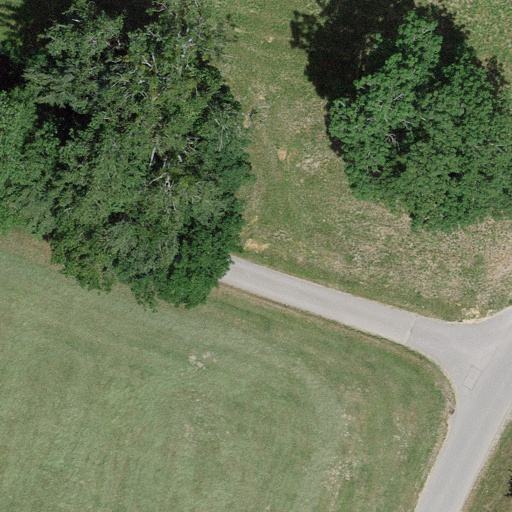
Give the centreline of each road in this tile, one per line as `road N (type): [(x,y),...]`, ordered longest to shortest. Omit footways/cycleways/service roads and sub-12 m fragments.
road 1 (unclassified): [(0,181),(505,361)]
road 2 (tertiary): [(505,361),(438,511)]
